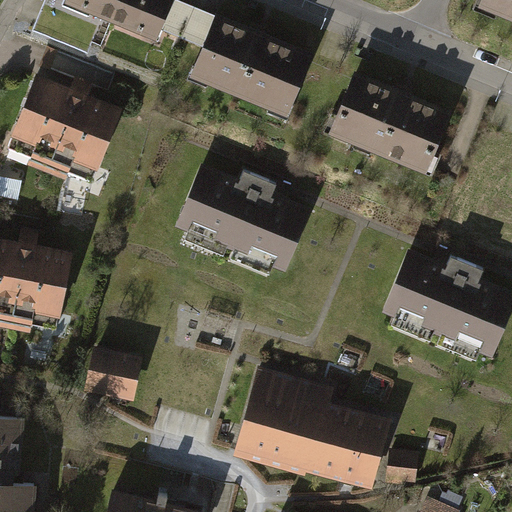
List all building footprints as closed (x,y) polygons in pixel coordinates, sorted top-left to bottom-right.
[(66,0),(66,3),(90,13),(91,10),(157,39),(162,29),(174,0),(66,0)] [(182,0),(174,0),(162,29),(183,37),(196,6),(182,0)] [(511,0),(486,0),(485,4),(511,15),(511,0)] [(204,46),(217,14),(196,6),(183,37),(204,46)] [(317,55),(217,14),(204,46),(196,64),(194,64),(189,78),(208,86),(210,82),(291,116),(317,55)] [(82,88),(37,71),(7,149),(94,183),(125,105),(82,88)] [(449,115),(352,76),(330,132),(427,170),(449,115)] [(235,174),(198,159),(173,221),(282,265),(307,203),(269,188),(274,175),(240,161),(235,174)] [(77,259),(0,244),(0,307),(65,320),(77,259)] [(443,264),(405,248),(380,308),(492,353),(511,304),(511,289),(476,275),(482,263),(449,249),(443,264)] [(138,361),(95,352),(89,382),(132,390),(138,361)] [(236,452),(371,489),(391,418),(330,402),(334,389),(259,368),(236,452)] [(27,413),(0,411),(0,511),(36,511),(39,482),(15,481),(16,470),(23,470),(27,413)] [(420,451),(389,447),(384,477),(416,480),(420,451)] [(170,500),(115,487),(108,511),(207,511),(208,510),(170,500)] [(422,511),(463,511),(468,503),(433,488),(422,511)]
